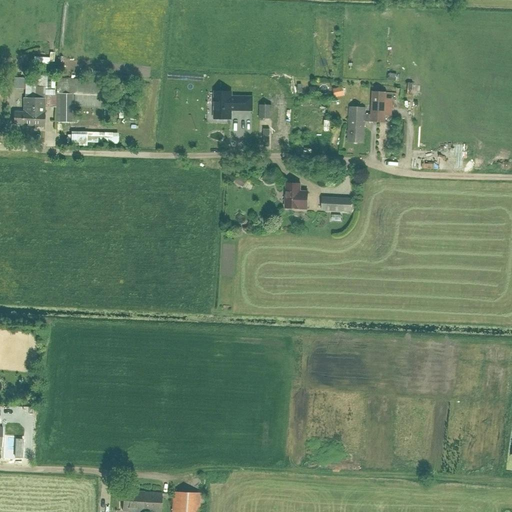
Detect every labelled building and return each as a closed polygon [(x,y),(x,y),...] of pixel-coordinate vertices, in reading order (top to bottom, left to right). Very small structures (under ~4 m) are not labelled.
[(55,64),(55,53),(42,54),(42,65),(55,64)] [(44,126),(45,99),(45,88),(54,88),(55,75),(37,75),(37,81),(33,80),(33,77),(25,77),(25,87),(25,98),(23,98),(23,112),(14,112),(14,125),(44,126)] [(107,80),(82,79),(56,78),(56,122),(75,123),(76,107),(106,110),(107,80)] [(342,87),(333,89),(335,98),(344,96),(342,87)] [(56,89),(46,89),(46,105),(55,105),(56,89)] [(138,109),(146,109),(144,90),(136,91),(138,109)] [(215,92),(214,119),(231,119),(231,110),(234,110),(234,111),(252,111),(252,97),(231,97),(231,92),(215,92)] [(372,93),(371,117),(371,122),(384,123),(385,94),(372,93)] [(271,106),(260,106),(260,118),(271,118),(271,106)] [(363,143),(365,108),(349,107),(348,142),(363,143)] [(323,120),(304,120),(304,126),(309,126),(309,132),(324,132),(324,121),(327,121),(327,109),(323,109),(323,120)] [(118,132),(92,133),(93,141),(119,140),(118,132)] [(247,181),(239,175),(234,182),(243,187),(247,181)] [(286,183),(285,208),(307,209),(308,192),(300,191),(300,184),(286,183)] [(351,212),(351,199),(322,197),(321,210),(351,212)] [(170,511),(199,511),(199,507),(203,507),(203,501),(204,501),(204,488),(194,487),(194,493),(172,492),(170,511)] [(136,511),(140,511),(142,492),(123,491),(122,511),(136,511)] [(142,492),(140,511),(159,511),(161,493),(142,492)]
